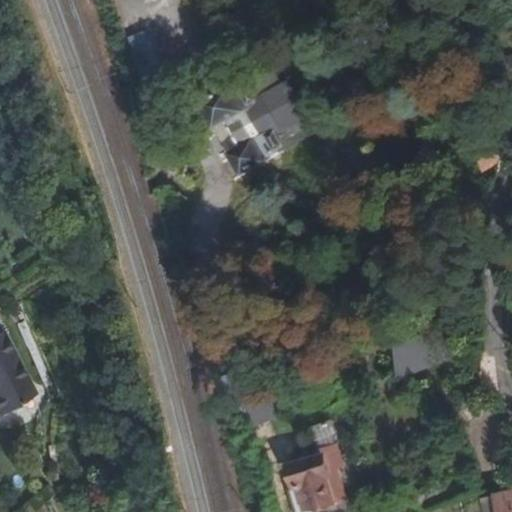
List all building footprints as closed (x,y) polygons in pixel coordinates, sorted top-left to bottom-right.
[(243,178),(265,165),(264,164),(286,152),(276,134),(282,131),(265,102),(260,105),(251,89),(234,98),(231,93),(204,109),(243,178)] [(484,175),(499,166),(495,146),(479,149),(484,175)] [(457,306),(425,321),(441,373),(474,363),(457,306)] [(441,373),(425,321),(396,335),(402,386),(409,386),(441,373)] [(0,416),(32,399),(0,338),(0,416)] [(141,438),(120,406),(97,421),(117,452),(141,438)] [(320,454),(322,460),(329,484),(327,484),(334,507),(344,504),(335,473),(342,471),(336,449),(320,454)] [(329,484),(322,460),(291,469),(297,492),(291,493),(296,511),(317,511),(334,507),(327,484),(329,484)] [(511,511),(511,495),(496,499),(498,511),(511,511)] [(498,511),(496,499),(483,502),(485,511),(498,511)]
